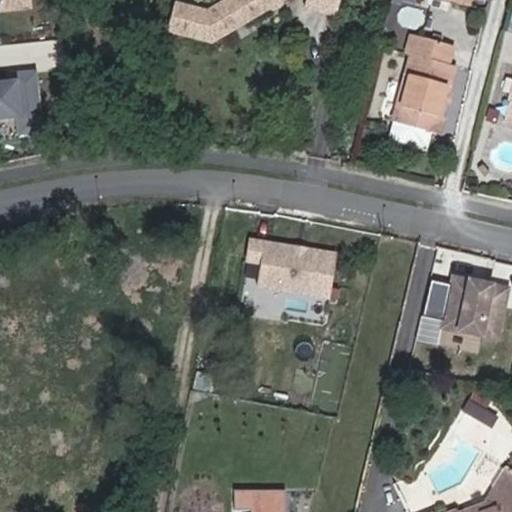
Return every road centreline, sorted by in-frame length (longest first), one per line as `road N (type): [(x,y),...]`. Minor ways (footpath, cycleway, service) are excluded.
road 1 (residential): [(0,205),(98,184),(229,184),(511,243)]
road 2 (unknown): [(454,201),(505,0)]
